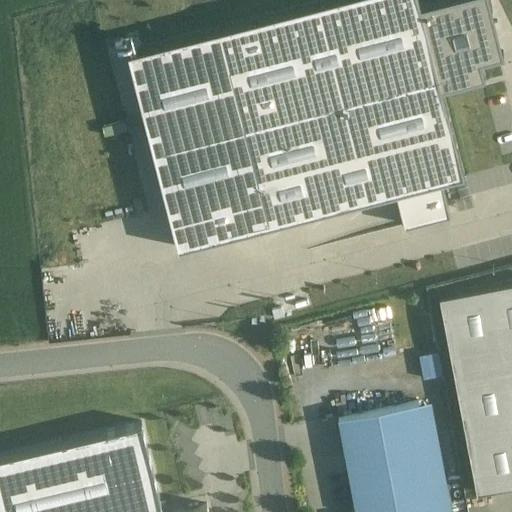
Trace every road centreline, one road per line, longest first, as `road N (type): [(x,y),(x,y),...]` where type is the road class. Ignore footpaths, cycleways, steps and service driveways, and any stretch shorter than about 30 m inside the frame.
road 1 (residential): [(272,511),(257,406),(227,361),(167,349),(0,366)]
road 2 (unknown): [(259,423),(285,416),(318,421),(331,511)]
